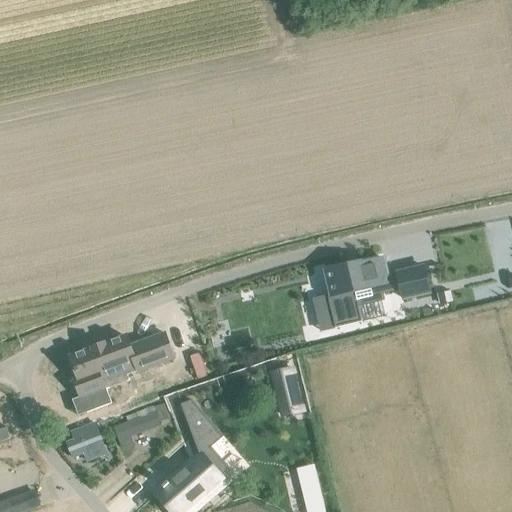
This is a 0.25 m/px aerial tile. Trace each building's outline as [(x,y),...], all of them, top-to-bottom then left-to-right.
[(349,266),(325,271),(331,295),(327,295),(335,329),(362,322),(358,306),(383,300),(382,294),(400,289),(403,299),(430,293),(424,267),(421,268),(421,270),(407,273),(406,271),(397,274),(397,275),(387,278),(383,259),(359,265),(349,267),(349,266)] [(465,280),(471,303),(511,292),(511,268),(465,280)] [(449,291),(439,293),(442,305),(452,303),(449,291)] [(125,334),(69,357),(78,380),(75,381),(81,396),(72,400),(79,416),(112,402),(106,388),(131,377),(129,373),(173,354),(163,330),(137,341),(139,345),(130,348),(125,334)] [(268,360),(270,370),(296,364),(294,353),(268,360)] [(292,369),(273,374),(283,416),(303,411),(292,369)] [(212,448),(223,438),(223,437),(191,401),(180,405),(200,455),(156,494),(171,511),(182,511),(231,470),(212,448)] [(122,449),(133,445),(130,437),(161,425),(160,421),(168,418),(163,405),(138,414),(139,418),(114,428),(122,449)] [(95,424),(71,433),(74,441),(67,443),(72,458),(84,453),(87,461),(106,454),(95,424)] [(0,511),(22,511),(24,511),(20,499),(0,505),(0,511)]
